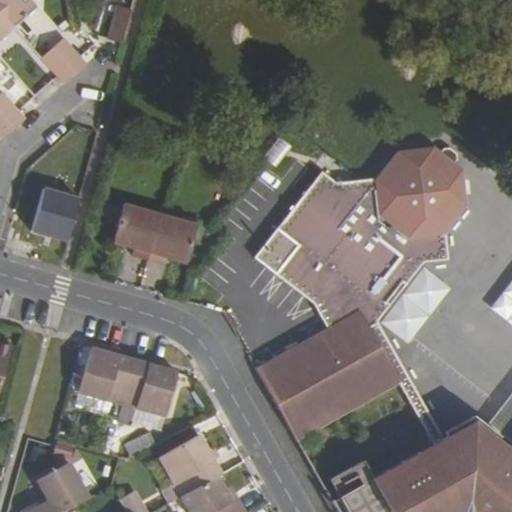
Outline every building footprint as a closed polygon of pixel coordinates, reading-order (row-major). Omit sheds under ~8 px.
[(0,0),(0,12),(13,26),(34,7),(28,0),(0,0)] [(106,40),(121,44),(130,10),(116,6),(106,40)] [(0,38),(13,26),(0,12),(0,38)] [(75,75),(86,65),(63,38),(51,48),(75,75)] [(51,48),(40,58),(63,84),(75,75),(51,48)] [(1,92),(0,93),(0,113),(13,129),(25,119),(1,92)] [(0,136),(2,139),(13,129),(0,113),(0,136)] [(253,258),(312,303),(326,329),(359,311),(368,326),(376,321),(378,320),(389,304),(386,302),(402,282),(406,285),(423,261),(448,259),(445,236),(440,235),(464,205),(461,170),(453,164),(456,159),(455,153),(448,148),(442,149),(439,154),(432,148),(396,153),(373,182),(370,178),(336,182),(320,171),(253,258)] [(38,235),(66,243),(79,196),(36,183),(27,217),(41,221),(38,235)] [(163,257),(186,264),(196,224),(123,203),(112,243),(134,249),(132,255),(162,263),(163,257)] [(511,324),(511,277),(490,308),(511,324)] [(255,369),(294,440),(399,382),(368,326),(359,311),(326,329),(255,369)] [(399,382),(433,443),(443,438),(376,321),(368,326),(399,382)] [(0,382),(11,345),(0,342),(0,382)] [(117,417),(121,404),(133,360),(89,348),(77,392),(115,403),(111,415),(117,417)] [(177,372),(133,360),(121,404),(165,416),(177,372)] [(511,511),(511,451),(508,449),(473,421),(443,438),(433,443),(338,497),(346,511),(511,511)] [(130,450),(153,446),(151,435),(128,438),(130,450)] [(157,459),(180,498),(217,477),(221,475),(199,435),(157,459)] [(87,498),(68,463),(36,481),(46,500),(24,511),(62,511),(63,511),(72,506),(87,498)] [(180,498),(187,511),(243,511),(244,511),(237,500),(231,503),(223,490),(217,477),(180,498)] [(223,490),(231,503),(237,500),(230,486),(223,490)] [(146,511),(138,489),(121,495),(127,511),(146,511)] [(159,500),(163,507),(169,504),(165,496),(159,500)]
